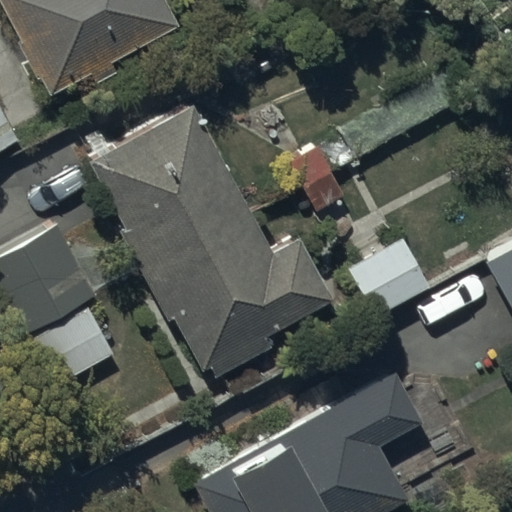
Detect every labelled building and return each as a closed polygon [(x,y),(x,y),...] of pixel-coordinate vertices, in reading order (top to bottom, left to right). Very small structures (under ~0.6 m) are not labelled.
[(0,0),(0,10),(42,83),(161,15),(152,0),(0,0)] [(0,131),(10,127),(0,108),(0,131)] [(238,211),(186,112),(88,163),(140,261),(238,211)] [(312,137),(283,153),(309,200),(339,184),(312,137)] [(49,209),(0,235),(0,302),(13,325),(90,283),(49,209)] [(263,259),(238,211),(140,261),(196,368),(324,302),(293,243),(263,259)] [(411,274),(391,235),(338,264),(358,302),(411,274)] [(511,246),(481,263),(511,317),(511,246)] [(107,342),(79,293),(16,330),(44,379),(107,342)] [(379,366),(191,470),(214,511),(333,511),(387,482),(355,425),(399,401),(379,366)]
